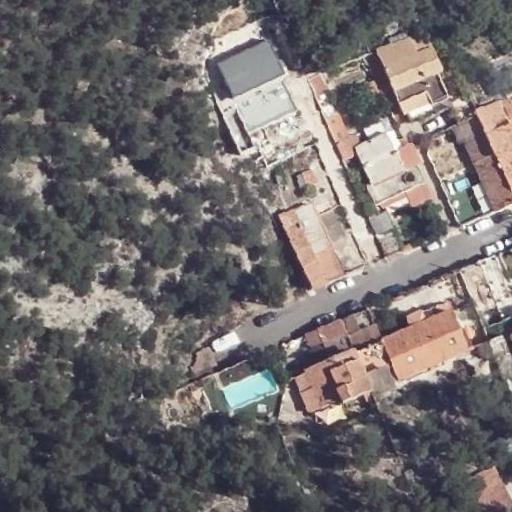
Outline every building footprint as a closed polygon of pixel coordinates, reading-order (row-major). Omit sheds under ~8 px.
[(449,77),(432,34),(416,41),(413,34),(394,42),(397,48),(393,50),(392,49),(379,54),(399,101),(404,99),(410,113),(414,111),(419,125),(459,108),(445,79),(449,77)] [(217,62),(246,139),(297,120),(268,43),(217,62)] [(359,98),(356,92),(342,99),(344,103),(359,98)] [(326,93),(314,97),(324,119),(335,115),(326,93)] [(496,158),(511,150),(507,140),(495,113),(511,106),(511,105),(509,102),(478,113),(479,119),(481,127),(489,144),(496,158)] [(511,106),(495,113),(507,140),(511,138),(511,106)] [(335,115),(324,119),(336,145),(346,140),(335,115)] [(475,149),(489,144),(481,127),(469,131),(475,149)] [(438,153),(450,148),(444,134),(432,140),(438,153)] [(371,187),(403,173),(395,156),(385,136),(361,147),(355,149),(371,187)] [(511,196),(496,158),(489,144),(475,149),(470,151),(496,215),(511,207),(511,196)] [(454,157),(450,148),(438,153),(442,163),(454,157)] [(377,209),(406,194),(425,186),(409,150),(395,156),(403,173),(371,187),(368,188),(377,209)] [(511,150),(496,158),(511,196),(511,150)] [(349,155),(342,157),(345,166),(351,163),(349,155)] [(306,186),(313,183),(310,170),(301,173),(306,186)] [(430,198),(425,186),(406,194),(412,208),(430,198)] [(315,198),(320,214),(333,212),(335,212),(330,194),(315,198)] [(279,218),(311,293),(326,288),(314,258),(331,250),(330,247),(316,216),(310,205),(279,218)] [(344,241),(333,212),(320,214),(316,216),(330,247),(344,241)] [(391,228),(385,212),(374,217),(369,219),(375,235),(391,228)] [(391,228),(375,235),(386,261),(403,254),(391,228)] [(331,250),(314,258),(326,288),(343,279),(331,250)] [(495,259),(479,265),(488,292),(503,285),(495,259)] [(469,299),(488,292),(479,265),(460,273),(469,299)] [(454,276),(429,287),(440,320),(449,317),(465,310),(454,276)] [(465,355),(449,317),(440,320),(379,345),(353,357),(363,383),(389,372),(395,383),(465,355)] [(340,323),(317,333),(322,350),(346,341),(340,323)] [(511,337),(507,324),(484,333),(488,345),(495,361),(511,353),(511,337)] [(379,345),(375,332),(348,343),(353,357),(379,345)] [(327,368),(353,357),(348,343),(346,341),(322,350),(327,368)] [(484,364),(495,361),(488,345),(479,350),(484,364)] [(353,357),(327,368),(309,376),(316,390),(310,393),(306,380),(290,386),(298,404),(301,403),(303,407),(314,402),(318,413),(340,404),(337,395),(364,385),(363,383),(353,357)] [(212,376),(186,387),(201,421),(226,412),(212,376)] [(310,393),(316,390),(309,376),(304,378),(306,380),(310,393)]
